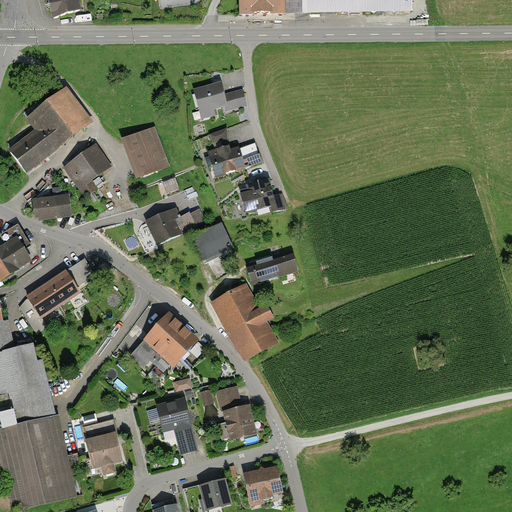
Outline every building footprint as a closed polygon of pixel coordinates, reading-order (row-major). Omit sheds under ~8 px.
[(48,0),(54,19),(80,11),(76,0),(48,0)] [(240,0),(241,15),(366,11),(365,0),(240,0)] [(229,86),(195,95),(203,122),(237,113),(229,86)] [(12,152),(29,175),(93,127),(68,95),(32,123),(39,132),(12,152)] [(173,168),(160,129),(125,140),(138,179),(173,168)] [(98,147),(68,168),(85,193),(116,171),(98,147)] [(243,147),(210,157),(217,180),(250,170),(243,147)] [(176,178),(164,183),(169,194),(181,188),(176,178)] [(274,181),(241,193),(250,219),(283,208),(274,181)] [(74,197),(35,201),(37,221),(76,217),(74,197)] [(179,209),(151,222),(162,248),(190,235),(179,209)] [(228,226),(195,242),(205,263),(238,247),(228,226)] [(22,238),(0,250),(0,276),(6,286),(39,266),(22,238)] [(300,253),(253,268),(258,286),(306,272),(300,253)] [(94,278),(84,263),(71,271),(81,286),(94,278)] [(65,275),(28,300),(40,318),(77,293),(65,275)] [(251,283),(218,298),(245,358),(278,344),(251,283)] [(2,290),(0,289),(0,355),(15,352),(2,290)] [(205,342),(175,315),(150,343),(180,370),(205,342)] [(119,346),(130,357),(143,345),(131,334),(119,346)] [(41,347),(0,356),(0,403),(51,392),(41,347)] [(175,381),(176,391),(194,388),(192,378),(175,381)] [(184,402),(159,409),(165,430),(175,427),(182,455),(197,451),(184,402)] [(261,436),(254,406),(226,413),(233,443),(261,436)] [(79,496),(61,418),(0,432),(0,445),(15,510),(79,496)] [(119,420),(83,429),(93,472),(129,463),(119,420)] [(287,470),(250,480),(255,499),(292,489),(287,470)] [(232,483),(206,488),(210,511),(213,511),(238,507),(232,483)] [(188,497),(202,497),(202,487),(188,487),(188,497)]
